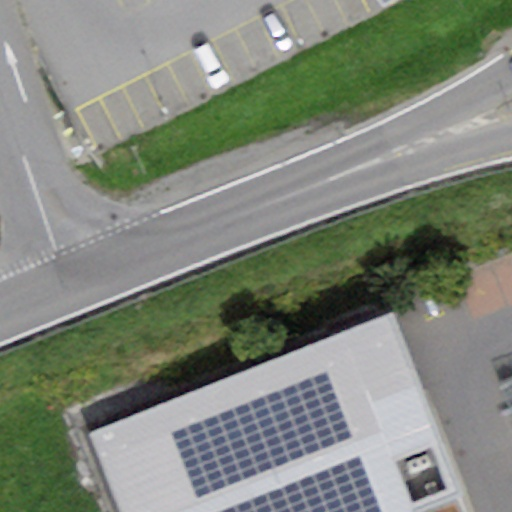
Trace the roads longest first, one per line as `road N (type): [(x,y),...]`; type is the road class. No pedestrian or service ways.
road 1 (tertiary): [(511,111),(0,317)]
road 2 (unknown): [(83,0),(110,20),(149,25),(197,0)]
